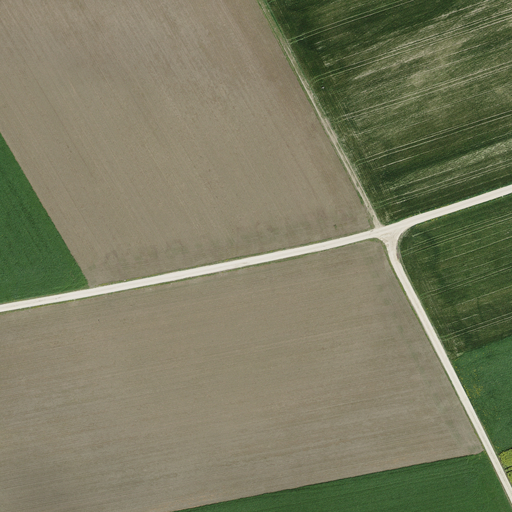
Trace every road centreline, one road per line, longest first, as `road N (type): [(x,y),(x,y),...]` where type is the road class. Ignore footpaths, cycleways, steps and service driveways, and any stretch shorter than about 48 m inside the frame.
road 1 (track): [(511,497),(258,0)]
road 2 (track): [(511,187),(380,232),(0,309)]
